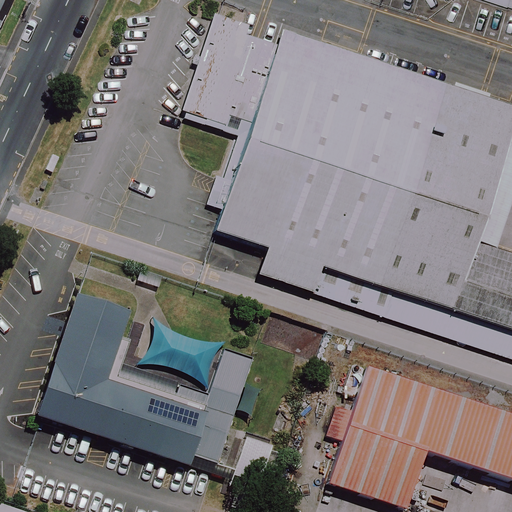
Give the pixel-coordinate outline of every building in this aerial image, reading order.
[(243,29),(209,18),(176,115),(181,117),(179,122),(234,139),(219,182),(212,178),(203,208),(213,213),(270,49),(253,44),(240,40),(243,29)] [(356,62),(275,35),(270,49),(213,213),(206,239),(258,256),(251,280),(511,365),(511,263),(488,256),(467,249),(500,152),(511,116),(511,113),(483,104),(456,95),(448,92),(356,62)] [(511,182),(511,155),(500,152),(467,249),(488,256),(511,182)] [(130,316),(78,299),(38,420),(191,470),(195,458),(217,465),(252,361),(224,352),(205,408),(116,378),(128,343),(121,341),(130,316)] [(407,511),(427,454),(511,482),(511,416),(367,369),(328,486),(405,511),(407,511)] [(271,448),(245,439),(231,479),(257,488),(271,448)]
